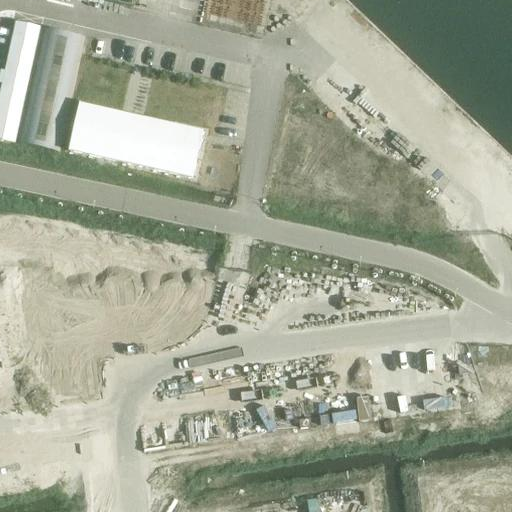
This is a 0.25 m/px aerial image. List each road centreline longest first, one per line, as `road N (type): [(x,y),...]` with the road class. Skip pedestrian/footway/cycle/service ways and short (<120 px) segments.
road 1 (residential): [(511,473),(192,305),(6,258)]
road 2 (unclassified): [(511,312),(406,260),(0,174)]
road 3 (residential): [(6,258),(40,511)]
